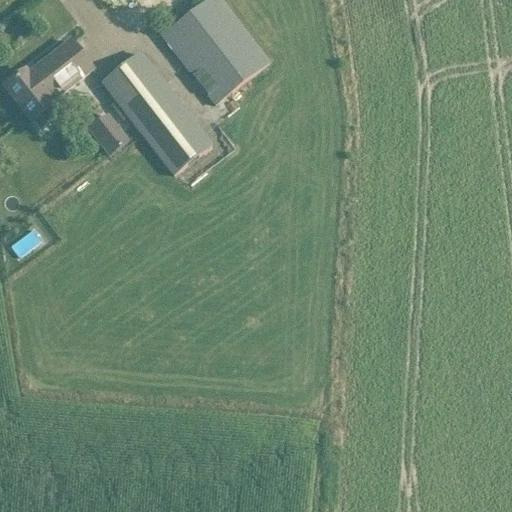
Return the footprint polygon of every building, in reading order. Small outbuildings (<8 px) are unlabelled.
[(212,0),(162,39),(215,108),(270,67),(218,0),(212,0)] [(6,91),(32,124),(39,134),(60,118),(51,105),(93,73),(71,44),(28,77),(25,73),(14,82),(15,84),(6,91)] [(140,56),(102,86),(114,102),(122,112),(127,119),(137,131),(142,138),(153,152),(175,179),(179,176),(213,150),(152,72),(140,56)] [(88,132),(92,138),(109,160),(130,144),(109,117),(88,132)] [(0,146),(0,164),(9,158),(0,146)]
